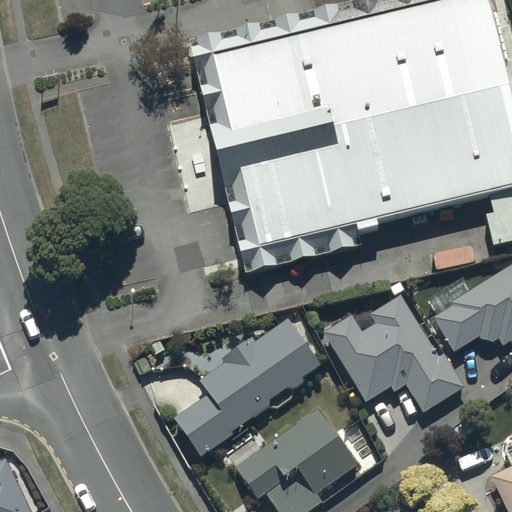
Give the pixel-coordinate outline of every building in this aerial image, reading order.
[(243,252),(511,187),(511,113),(484,0),(413,0),(195,53),(243,252)] [(511,343),(511,263),(469,290),(463,279),(428,300),(436,314),(432,317),(454,351),(478,337),(481,341),(487,338),(489,342),(496,337),(501,345),(510,340),(511,343)] [(349,313),(320,331),(366,402),(389,388),(392,393),(404,385),(422,414),(463,387),(442,354),(438,357),(399,295),(369,313),(375,323),(361,332),(349,313)] [(175,415),(200,457),(233,437),(230,432),(271,407),(274,412),(293,399),(290,393),(304,385),(301,380),(320,368),(289,319),(254,341),(252,337),(220,357),(224,363),(199,378),(209,394),(175,415)] [(356,463),(316,409),(234,469),(257,499),(264,493),(278,511),(306,511),(320,502),(315,494),(356,463)] [(511,511),(511,440),(502,445),(511,465),(489,475),(506,511),(511,511)] [(0,511),(31,511),(5,458),(0,460),(0,511)]
